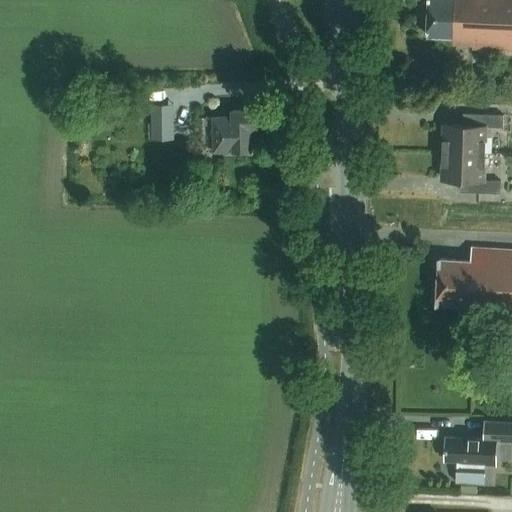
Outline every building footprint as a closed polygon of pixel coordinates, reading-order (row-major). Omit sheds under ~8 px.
[(511,0),(428,0),(428,37),(455,38),(455,43),(473,44),(473,47),(494,48),(494,51),(511,51),(511,0)] [(214,117),(214,153),(252,153),(252,130),(259,130),(259,111),(230,111),(230,117),(214,117)] [(175,127),(175,114),(152,115),(153,128),(175,127)] [(443,152),(485,154),(486,127),(503,128),(503,115),(469,114),(468,126),(444,125),(443,152)] [(485,154),(443,152),(442,179),(466,180),(466,192),(501,193),(501,181),(484,181),(485,154)] [(437,294),(437,303),(469,306),(469,311),(486,313),(486,320),(511,321),(511,251),(472,249),(471,261),(439,260),(437,294)] [(445,460),(458,460),(457,482),(485,483),(485,482),(480,481),(481,464),(496,465),(497,440),(511,440),(511,421),(486,421),(485,438),(446,436),(445,460)]
